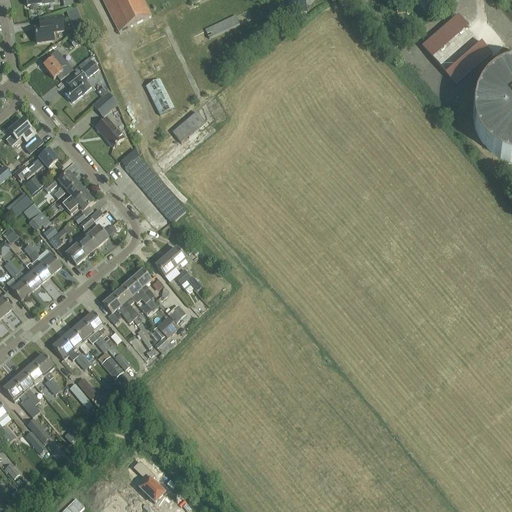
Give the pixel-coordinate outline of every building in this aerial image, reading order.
[(26,0),(27,8),(30,7),(30,9),(32,10),(36,10),(38,8),(38,6),(42,5),(54,3),(53,0),(26,0)] [(102,0),(118,33),(151,17),(142,0),(102,0)] [(288,0),(290,16),(307,13),(304,0),(288,0)] [(428,14),(442,1),(441,0),(425,0),(420,5),(428,14)] [(77,9),(68,13),(74,29),(83,25),(77,9)] [(240,26),(235,16),(205,30),(210,40),(240,26)] [(39,20),(41,29),(34,30),(36,44),(54,42),(52,33),(63,32),(61,17),(39,20)] [(84,40),(79,34),(69,42),(74,48),(84,40)] [(62,81),(64,79),(73,72),(68,65),(60,55),(57,51),(55,53),(48,58),(50,61),(43,67),(53,79),(58,76),(62,81)] [(81,71),(85,75),(88,79),(99,71),(92,62),(81,71)] [(511,67),(510,68),(507,68),(504,69),(502,71),(499,72),(497,73),(495,75),(492,76),(490,78),(488,80),(486,82),(485,84),(483,86),(481,88),(480,91),(479,93),(477,96),(476,98),(476,101),(475,104),(474,106),(474,109),(474,112),(474,114),(474,117),(474,120),(474,123),(475,125),(476,128),(476,130),(477,133),(478,135),(480,138),(481,140),(483,142),(484,144),(486,147),(488,148),(490,150),(492,152),(494,154),(496,155),(499,157),(501,158),(503,159),(506,160),(508,161),(511,161),(511,67)] [(65,83),(71,89),(65,94),(72,104),(86,92),(91,88),(78,73),(65,83)] [(160,117),(174,110),(159,81),(145,87),(160,117)] [(102,118),(117,105),(116,104),(108,95),(93,107),(102,118)] [(181,144),(205,124),(196,113),(172,134),(181,144)] [(113,149),(124,139),(107,119),(96,129),(113,149)] [(30,132),(31,131),(23,121),(9,133),(12,137),(6,142),(11,148),(22,138),(28,145),(24,148),(30,155),(43,145),(37,138),(36,139),(30,132)] [(21,182),(25,179),(27,181),(45,166),(49,170),(58,163),(49,152),(39,159),(40,160),(33,165),(34,166),(28,171),(24,167),(15,175),(21,182)] [(139,158),(125,169),(129,174),(143,163),(139,158)] [(143,163),(129,174),(133,179),(147,168),(143,163)] [(0,185),(11,176),(4,168),(0,171),(0,185)] [(147,168),(133,179),(138,184),(152,173),(147,168)] [(152,173),(138,184),(142,189),(156,178),(152,173)] [(67,194),(77,185),(68,175),(59,184),(63,189),(59,192),(60,193),(55,197),(58,202),(67,194)] [(156,178),(142,189),(146,194),(160,183),(156,178)] [(35,196),(41,190),(32,179),(25,185),(35,196)] [(48,193),(57,186),(53,181),(43,188),(48,193)] [(160,183),(146,194),(150,199),(165,188),(160,183)] [(67,211),(86,196),(77,185),(67,194),(71,198),(62,206),(67,211)] [(165,188),(150,199),(155,205),(169,193),(165,188)] [(169,193),(155,205),(159,210),(173,198),(169,193)] [(86,196),(67,211),(71,216),(80,209),(84,214),(94,205),(86,196)] [(173,198),(159,210),(163,215),(178,203),(173,198)] [(178,203),(163,215),(168,220),(182,208),(178,203)] [(172,225),(186,213),(182,208),(168,220),(172,225)] [(99,220),(104,213),(99,210),(94,217),(99,220)] [(78,225),(85,219),(81,214),(74,221),(78,225)] [(95,224),(90,218),(80,226),(84,232),(94,224),(95,224)] [(36,232),(42,227),(36,219),(30,224),(36,232)] [(87,238),(97,249),(108,240),(99,229),(98,229),(94,224),(84,232),(83,233),(87,238)] [(55,235),(50,229),(43,235),(48,241),(55,235)] [(11,230),(3,237),(8,243),(16,236),(11,230)] [(56,236),(49,242),(56,250),(63,244),(56,236)] [(77,247),(86,258),(88,257),(89,258),(91,258),(95,255),(95,254),(94,252),(97,249),(87,238),(82,243),(79,239),(73,243),(77,247)] [(77,247),(73,243),(71,240),(69,241),(69,245),(62,251),(76,267),(86,258),(77,247)] [(190,242),(181,248),(186,256),(196,250),(190,242)] [(25,251),(29,256),(35,252),(30,246),(25,251)] [(4,253),(13,263),(18,258),(9,248),(4,253)] [(166,258),(175,269),(186,261),(177,249),(166,258)] [(39,257),(35,252),(29,256),(34,262),(39,257)] [(41,264),(51,277),(62,269),(51,256),(41,264)] [(175,269),(166,258),(155,267),(165,278),(175,269)] [(31,273),(41,286),(51,277),(41,264),(40,264),(37,261),(32,266),(34,269),(31,272),(31,273)] [(5,267),(9,273),(15,269),(10,263),(5,267)] [(19,274),(15,269),(9,273),(14,278),(15,285),(10,289),(21,302),(31,294),(20,281),(17,276),(19,274)] [(185,271),(180,275),(186,283),(191,279),(185,271)] [(133,280),(141,290),(151,282),(142,272),(133,280)] [(20,274),(19,274),(17,276),(20,281),(31,294),(41,286),(31,273),(25,277),(24,276),(20,274)] [(180,275),(175,279),(182,287),(186,283),(180,275)] [(141,290),(133,280),(123,289),(131,299),(132,299),(135,303),(137,304),(142,300),(146,304),(150,300),(148,299),(144,293),(144,294),(141,291),(141,290)] [(131,299),(123,289),(113,297),(130,317),(133,321),(139,317),(130,307),(135,303),(132,299),(131,299)] [(148,299),(150,300),(154,297),(148,290),(144,293),(148,299)] [(169,303),(171,294),(164,293),(162,301),(169,303)] [(130,317),(113,297),(103,306),(111,316),(112,315),(116,311),(119,315),(120,314),(126,320),(130,317)] [(0,316),(2,319),(12,311),(2,298),(0,298),(0,316)] [(177,307),(167,315),(175,324),(185,316),(177,307)] [(83,323),(94,336),(104,328),(93,315),(83,323)] [(118,322),(112,315),(111,316),(107,319),(114,326),(118,322)] [(167,340),(177,330),(168,320),(158,329),(167,340)] [(98,341),(94,336),(83,323),(73,332),(84,345),(88,341),(92,346),(95,343),(98,341)] [(84,345),(73,332),(63,340),(74,353),(84,345)] [(130,345),(137,349),(142,340),(135,336),(130,345)] [(95,343),(100,349),(105,345),(100,339),(98,341),(95,343)] [(162,355),(172,346),(165,339),(155,348),(162,355)] [(74,353),(63,340),(53,349),(63,362),(74,353)] [(110,350),(105,345),(100,349),(104,354),(110,350)] [(75,360),(80,366),(85,361),(80,356),(75,360)] [(120,356),(115,361),(125,373),(130,368),(120,356)] [(34,366),(45,379),(48,383),(46,385),(51,391),(56,387),(51,381),(53,379),(49,375),(55,370),(44,357),(34,366)] [(123,375),(110,359),(102,366),(115,381),(123,375)] [(89,367),(85,361),(80,366),(84,371),(89,367)] [(24,374),(34,387),(45,379),(34,366),(24,374)] [(24,374),(14,382),(24,395),(34,407),(39,403),(29,391),(34,387),(24,374)] [(90,402),(97,396),(84,380),(77,385),(90,402)] [(34,407),(24,395),(14,382),(3,391),(14,404),(20,399),(24,404),(22,405),(33,419),(40,414),(34,407)] [(60,392),(56,387),(51,391),(55,397),(60,392)] [(89,403),(81,393),(75,397),(84,408),(89,403)] [(0,425),(9,418),(0,406),(0,425)] [(43,445),(50,439),(34,421),(27,427),(43,445)] [(0,433),(5,438),(10,434),(5,429),(0,433)] [(15,440),(10,434),(5,438),(10,444),(15,440)] [(37,440),(31,446),(39,455),(45,450),(37,440)] [(136,488),(154,505),(164,495),(151,483),(155,478),(140,463),(133,470),(143,480),(136,488)] [(14,481),(20,476),(11,465),(5,470),(14,481)] [(109,474),(113,480),(119,477),(115,471),(109,474)] [(17,491),(11,485),(3,492),(8,498),(17,491)] [(86,490),(80,494),(89,506),(95,501),(86,490)] [(126,511),(123,508),(127,504),(117,494),(112,499),(114,501),(105,510),(106,511),(126,511)] [(81,511),(85,509),(75,500),(62,511),(81,511)]
